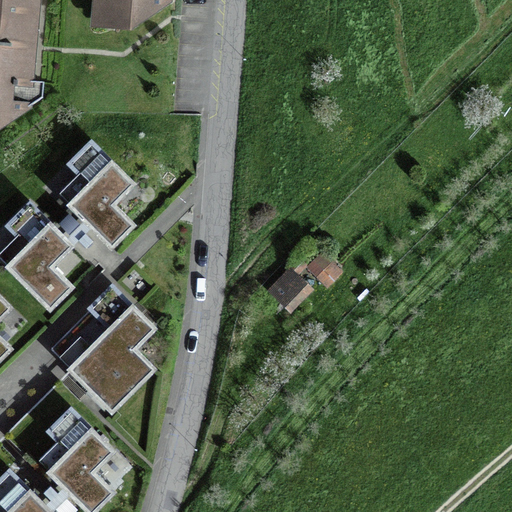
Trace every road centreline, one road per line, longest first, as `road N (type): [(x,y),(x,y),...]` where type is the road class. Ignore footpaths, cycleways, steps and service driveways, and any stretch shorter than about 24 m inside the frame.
road 1 (residential): [(165,511),(197,376),(223,160)]
road 2 (residential): [(223,160),(0,388)]
road 3 (residential): [(223,160),(236,0)]
